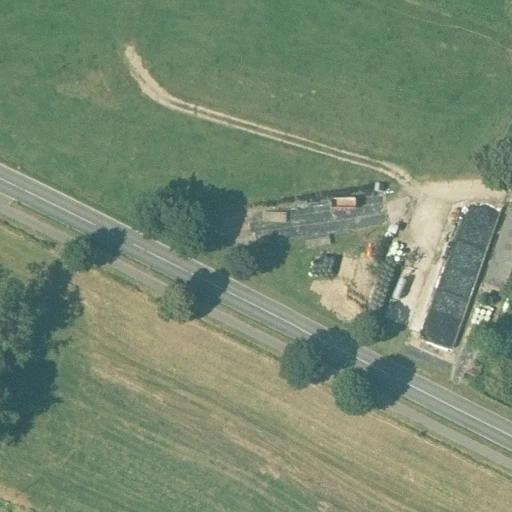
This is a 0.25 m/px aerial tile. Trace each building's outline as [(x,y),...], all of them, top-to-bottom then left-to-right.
[(511,207),(486,291),(506,297),(511,279),(511,207)] [(304,247),(302,267),(328,269),(329,249),(304,247)] [(331,274),(365,281),(369,263),(335,256),(331,274)] [(303,267),(298,289),(320,293),(325,272),(303,267)] [(389,314),(393,301),(379,296),(374,309),(389,314)]
